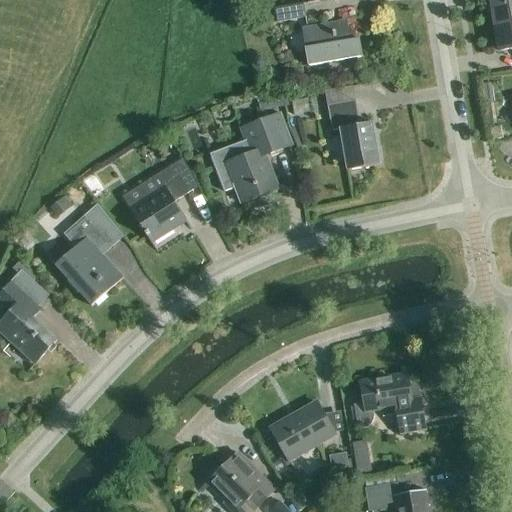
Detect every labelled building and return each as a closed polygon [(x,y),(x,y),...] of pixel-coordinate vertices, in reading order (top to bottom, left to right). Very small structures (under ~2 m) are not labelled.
[(511,0),(491,0),(490,0),(494,27),(511,23),(511,0)] [(274,10),(277,23),(306,18),(304,4),(274,10)] [(360,40),(351,42),(347,22),(324,26),(324,28),(308,31),(311,49),(305,50),(308,68),(363,58),(360,40)] [(511,23),(494,27),(499,53),(511,50),(511,23)] [(381,166),(374,124),(360,127),(353,87),(325,92),(332,132),(340,130),(347,172),(381,166)] [(284,108),(283,101),(258,106),(260,113),(284,108)] [(240,130),(245,142),(210,155),(225,193),(237,188),(243,204),(278,191),(265,157),(292,147),(280,115),(240,130)] [(157,253),(193,231),(176,203),(189,195),(172,168),(152,181),(159,191),(130,209),(157,253)] [(62,201),(50,209),(58,219),(69,210),(62,201)] [(64,236),(76,249),(56,267),(92,308),(124,279),(103,256),(113,247),(123,238),(98,206),(64,236)] [(0,333),(36,365),(57,342),(33,320),(42,310),(13,283),(0,296),(0,302),(12,313),(0,325),(0,333)] [(407,375),(360,383),(364,404),(354,406),(358,430),(366,429),(369,427),(372,424),(374,421),(374,417),(374,413),(396,409),(401,435),(426,431),(421,399),(419,388),(414,384),(409,385),(407,375)] [(268,429),(289,465),(337,437),(317,401),(268,429)] [(358,479),(372,476),(367,442),(353,444),(358,479)] [(254,511),(275,492),(239,454),(206,487),(224,505),(222,506),(227,511),(254,511)] [(330,457),(334,482),(350,479),(346,454),(330,457)] [(430,511),(427,491),(400,496),(398,484),(365,490),(369,511),(373,511),(396,508),(397,511),(430,511)] [(290,511),(280,502),(269,511),(290,511)]
